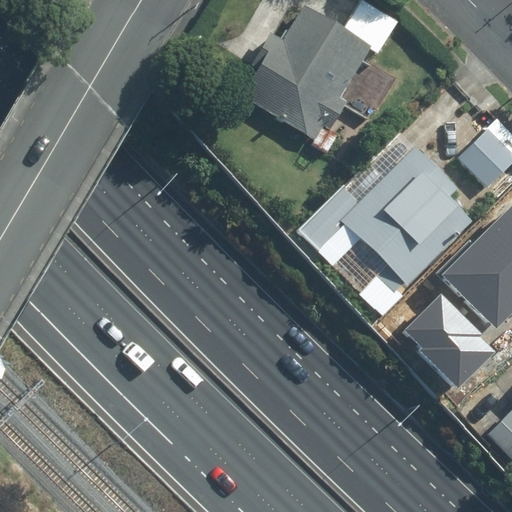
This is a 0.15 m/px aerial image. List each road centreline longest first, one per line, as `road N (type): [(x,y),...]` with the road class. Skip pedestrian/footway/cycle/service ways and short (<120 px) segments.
road 1 (motorway): [(0,109),(398,511)]
road 2 (motorway): [(310,511),(0,201)]
road 3 (tertiary): [(140,0),(0,237)]
